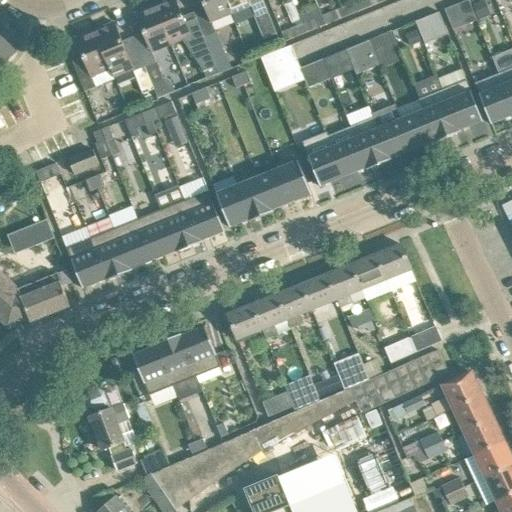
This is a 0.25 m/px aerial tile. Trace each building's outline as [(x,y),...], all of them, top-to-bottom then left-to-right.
[(175,0),(168,0),(155,6),(171,45),(183,40),(205,71),(215,67),(204,38),(196,19),(185,23),(175,0)] [(231,15),(225,0),(201,0),(205,8),(194,13),(196,18),(204,38),(215,33),(211,23),(231,15)] [(225,0),(231,15),(252,6),(256,16),(268,12),(262,0),(225,0)] [(467,0),(447,8),(455,29),(480,20),(471,0),(467,0)] [(293,1),(293,2),(300,20),(301,20),(302,24),(306,33),(326,25),(322,16),(319,8),(298,15),(293,1)] [(354,3),(342,8),(346,17),(357,12),(354,3)] [(136,42),(148,75),(159,70),(152,52),(171,45),(155,6),(136,13),(146,38),(136,42)] [(342,8),(322,16),(326,25),(346,17),(342,8)] [(114,22),(95,30),(111,69),(115,79),(139,70),(142,78),(148,75),(135,43),(125,47),(114,22)] [(306,33),(302,24),(282,33),(285,41),(306,33)] [(111,69),(95,30),(76,38),(86,63),(76,67),(73,61),(73,62),(85,92),(96,87),(92,77),(111,69)] [(392,31),(370,40),(380,66),(381,68),(404,59),(392,31)] [(0,70),(17,53),(2,38),(0,39),(0,70)] [(370,40),(346,50),(357,75),(380,66),(370,40)] [(511,68),(499,74),(511,107),(511,68)] [(239,74),(244,85),(251,82),(247,71),(239,74)] [(239,74),(232,77),(236,88),(244,85),(239,74)] [(511,107),(499,74),(475,83),(491,124),(493,124),(492,124),(511,115),(511,107)] [(443,90),(460,132),(461,132),(461,131),(460,131),(460,130),(482,121),(482,122),(483,121),(467,80),(443,90)] [(207,87),(199,90),(204,101),(211,98),(207,87)] [(199,90),(192,93),(196,104),(204,101),(199,90)] [(423,110),(424,110),(437,142),(460,132),(443,90),(419,99),(423,110)] [(156,108),(149,111),(153,122),(160,119),(156,108)] [(424,110),(423,110),(401,119),(413,149),(435,140),(436,141),(435,141),(436,142),(437,142),(424,110)] [(149,111),(141,114),(146,125),(153,122),(149,111)] [(176,146),(186,142),(176,115),(166,119),(176,146)] [(351,127),(368,169),(391,160),(378,128),(379,128),(374,117),(351,127)] [(401,119),(379,128),(378,128),(391,160),(392,160),(392,158),(391,159),(391,158),(413,149),(401,119)] [(109,127),(102,129),(106,141),(114,138),(109,127)] [(368,169),(351,127),(329,135),(328,136),(344,177),(366,168),(367,168),(366,169),(367,170),(368,169)] [(328,136),(329,135),(327,132),(302,142),(320,187),(322,186),(321,186),(344,177),(328,136)] [(69,159),(75,174),(99,164),(93,149),(69,159)] [(297,161),(278,169),(291,203),(311,195),(312,195),(298,160),(297,161)] [(44,168),(36,172),(41,183),(48,180),(44,168)] [(258,177),(254,168),(234,176),(238,185),(252,221),(272,212),(258,177)] [(291,203),(278,169),(258,177),(272,212),(273,212),(273,211),(272,211),(272,210),(291,203)] [(98,188),(105,185),(101,174),(94,177),(98,188)] [(98,188),(94,177),(86,180),(91,191),(98,188)] [(252,221),(238,185),(218,193),(216,193),(230,228),(231,227),(250,219),(250,220),(251,221),(252,221)] [(225,231),(209,191),(185,200),(201,242),(203,242),(202,241),(201,240),(224,231),(224,232),(225,231)] [(185,200),(161,210),(178,252),(201,242),(185,200)] [(136,207),(70,234),(73,243),(139,216),(136,207)] [(178,252),(161,210),(138,219),(154,259),(176,250),(177,251),(176,251),(177,252),(178,252)] [(154,259),(138,219),(114,229),(131,271),(132,270),(132,269),(131,269),(131,268),(154,259)] [(53,235),(48,222),(11,237),(16,250),(53,235)] [(131,271),(114,229),(91,238),(108,280),(131,271)] [(108,280),(91,238),(67,248),(83,288),(84,288),(84,287),(106,278),(107,279),(106,279),(107,281),(108,280)] [(412,270),(401,244),(377,254),(387,280),(412,270)] [(387,280),(376,254),(352,264),(362,290),(387,280)] [(362,290),(352,264),(327,274),(337,300),(341,308),(365,299),(362,290)] [(0,270),(0,319),(8,327),(29,318),(31,322),(32,322),(19,288),(0,270)] [(57,273),(19,288),(32,322),(70,306),(57,273)] [(313,310),(337,300),(327,274),(302,284),(313,310)] [(313,310),(302,284),(277,294),(287,320),(291,328),(304,323),(300,315),(313,310)] [(287,320),(277,294),(253,304),(263,330),(287,320)] [(263,330),(253,304),(228,314),(238,340),(263,330)] [(374,321),(370,309),(348,318),(353,329),(374,321)] [(181,334),(180,334),(197,376),(221,367),(205,326),(204,326),(204,327),(182,336),(181,335),(182,335),(181,334)] [(436,327),(411,337),(417,352),(443,341),(436,327)] [(180,334),(157,344),(174,386),(197,376),(180,334)] [(411,337),(385,348),(391,363),(417,352),(411,337)] [(134,354),(133,355),(149,395),(174,386),(157,344),(156,344),(156,345),(157,346),(134,355),(134,354)] [(449,372),(438,349),(287,415),(245,433),(208,450),(171,467),(153,474),(177,509),(262,450),(356,401),(361,412),(379,404),(449,372)] [(343,386),(328,350),(322,353),(332,378),(318,384),(322,394),(343,386)] [(346,389),(373,377),(361,351),(335,363),(346,389)] [(482,395),(471,372),(444,385),(450,397),(432,405),(435,412),(437,416),(451,410),(482,395)] [(310,387),(289,396),(294,407),(314,398),(310,387)] [(95,409),(97,414),(90,416),(103,450),(109,448),(113,456),(112,456),(117,471),(138,463),(133,449),(127,451),(124,443),(125,442),(117,423),(130,418),(124,403),(110,408),(104,391),(99,389),(88,393),(86,397),(90,407),(95,409)] [(287,392),(281,395),(263,402),(269,417),(287,410),(294,407),(289,396),(287,392)] [(493,418),(482,395),(451,410),(455,408),(461,421),(452,425),(456,434),(466,430),(466,431),(493,418)] [(425,405),(421,396),(403,405),(403,403),(392,408),(397,419),(425,405)] [(426,421),(437,416),(435,412),(433,406),(422,411),(426,421)] [(493,418),(466,431),(477,454),(504,441),(493,418)] [(229,434),(225,423),(217,426),(222,437),(229,434)] [(424,450),(443,441),(439,432),(420,440),(424,450)] [(201,453),(208,450),(204,439),(196,442),(201,453)] [(448,452),(443,441),(425,450),(429,460),(448,452)] [(511,465),(511,457),(504,441),(477,454),(488,477),(511,465)] [(201,453),(196,442),(189,445),(193,456),(201,453)] [(171,467),(165,453),(142,463),(147,477),(152,474),(153,475),(153,474),(171,467)] [(376,486),(390,480),(381,457),(367,463),(376,486)] [(511,493),(511,465),(488,477),(499,499),(511,493)] [(247,488),(244,489),(246,491),(254,511),(270,511),(288,505),(290,505),(290,504),(291,504),(279,475),(276,476),(268,480),(268,479),(265,480),(258,484),(258,483),(255,484),(256,485),(247,488)] [(423,478),(411,483),(417,496),(428,491),(423,478)] [(460,478),(442,486),(446,496),(465,487),(460,478)] [(361,511),(352,486),(336,492),(338,500),(308,511),(361,511)] [(469,497),(465,487),(446,496),(451,506),(469,497)] [(380,511),(440,511),(433,491),(380,511)] [(511,511),(511,493),(499,499),(504,511),(511,511)] [(116,495),(97,511),(135,511),(122,495),(119,498),(116,495)] [(249,511),(242,498),(227,506),(230,511),(249,511)]
